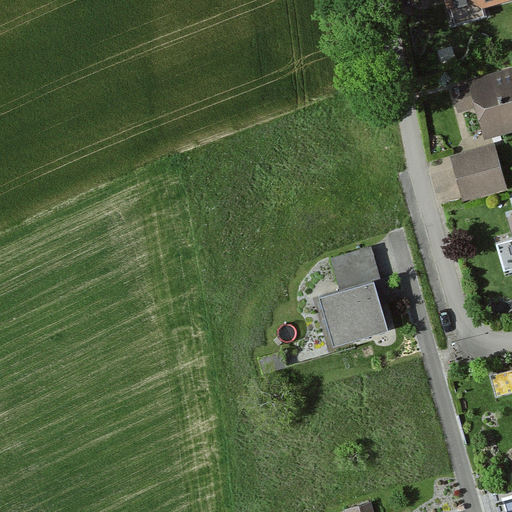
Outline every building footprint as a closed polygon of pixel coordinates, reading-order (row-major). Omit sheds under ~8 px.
[(511,0),(448,0),(453,16),(511,0)] [(511,61),(468,75),(486,133),(511,124),(511,61)] [(454,147),(467,195),(504,185),(491,137),(454,147)] [(318,337),(379,319),(361,256),(299,273),(318,337)] [(342,511),(375,511),(372,499),(341,508),(342,511)]
